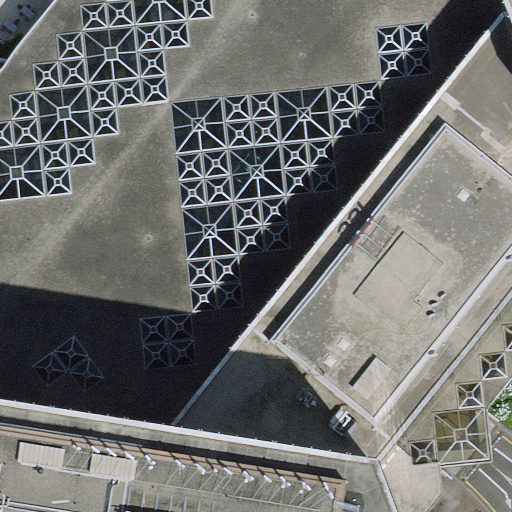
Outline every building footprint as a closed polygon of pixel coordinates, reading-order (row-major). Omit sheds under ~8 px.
[(0,209),(78,222),(258,0),(63,0),(0,77),(0,209)] [(0,403),(179,432),(507,27),(496,0),(258,0),(78,222),(0,209),(0,403)] [(511,0),(496,0),(507,27),(511,39),(511,0)] [(179,432),(383,466),(436,409),(511,316),(511,39),(507,27),(179,432)] [(400,511),(383,466),(179,432),(0,403),(0,511),(400,511)]
